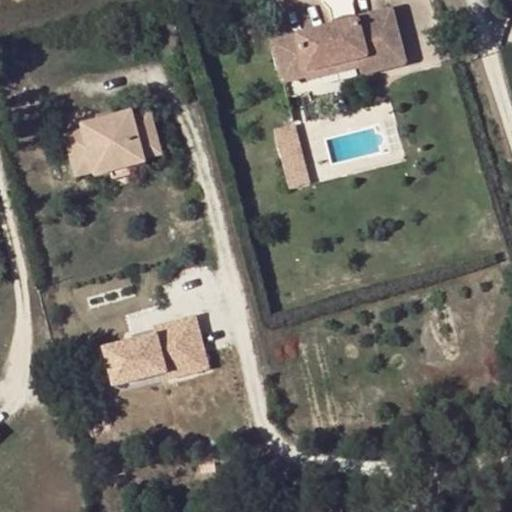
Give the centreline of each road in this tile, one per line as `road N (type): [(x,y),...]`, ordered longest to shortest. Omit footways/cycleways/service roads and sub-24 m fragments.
road 1 (unknown): [(0,199),(23,326),(14,382),(0,401)]
road 2 (track): [(403,511),(511,411)]
road 3 (residential): [(471,0),(511,132)]
